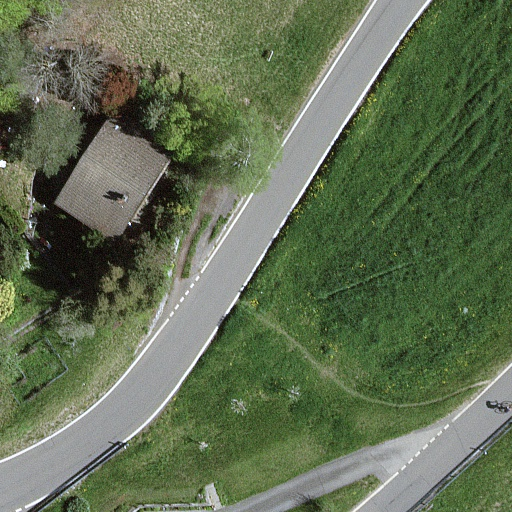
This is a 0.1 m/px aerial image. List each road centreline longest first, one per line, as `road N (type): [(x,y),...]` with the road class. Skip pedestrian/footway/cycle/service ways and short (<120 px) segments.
road 1 (tertiary): [(399,0),(155,375),(76,448),(0,484)]
road 2 (tertiary): [(377,511),(511,387)]
